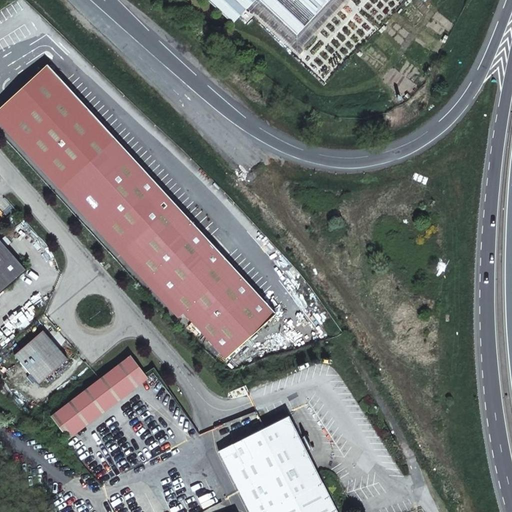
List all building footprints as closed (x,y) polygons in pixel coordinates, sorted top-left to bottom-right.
[(223,0),(240,15),(253,0),(278,0),(305,24),(326,0),(223,0)] [(326,0),(305,24),(278,0),(260,0),(306,41),(343,0),(326,0)] [(0,110),(34,148),(85,103),(51,65),(0,109),(0,110)] [(227,361),(277,316),(226,260),(232,255),(215,237),(209,242),(203,235),(85,103),(34,148),(227,361)] [(209,242),(215,237),(209,230),(203,235),(209,242)] [(0,292),(27,271),(1,240),(0,240),(0,292)] [(67,361),(42,333),(14,358),(38,386),(67,361)] [(146,377),(129,356),(49,419),(67,440),(146,377)] [(336,511),(286,415),(217,450),(249,511),(336,511)]
